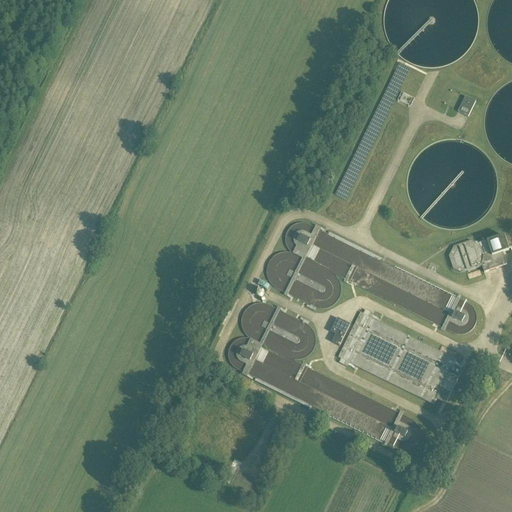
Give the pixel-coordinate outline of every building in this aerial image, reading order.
[(399,90),(396,98),(404,102),(408,94),(399,90)] [(468,118),(476,102),(465,97),(458,113),(468,118)] [(509,252),(503,237),(484,243),(477,246),(473,242),(454,248),(449,258),(453,270),(462,275),(482,268),(484,274),(507,266),(503,254),(509,252)] [(372,319),(374,314),(366,310),(363,314),(361,313),(338,358),(341,360),(339,364),(347,368),(349,364),(434,406),(437,400),(446,405),(463,371),(454,367),(456,361),(372,319)] [(340,347),(350,325),(337,319),(331,333),(336,335),(332,343),(340,347)] [(231,467),(224,483),(230,486),(237,471),(231,467)] [(252,497),(260,481),(238,471),(231,486),(252,497)]
